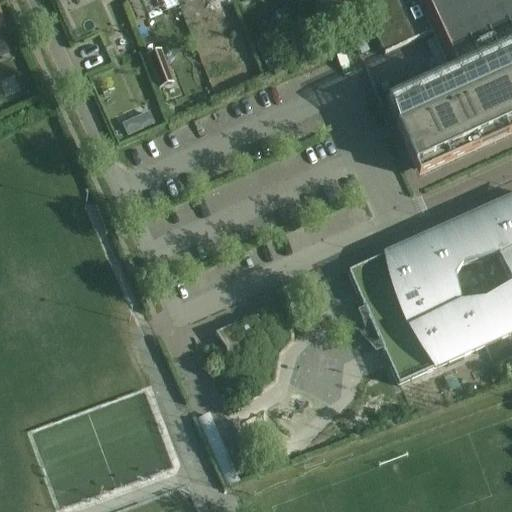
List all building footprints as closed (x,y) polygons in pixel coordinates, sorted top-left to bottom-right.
[(230,0),(207,0),(214,15),(233,6),(230,0)] [(357,0),(384,57),(438,32),(422,0),(357,0)] [(511,0),(422,0),(438,32),(458,75),(386,107),(396,129),(395,129),(418,179),(511,137),(511,0)] [(0,30),(4,28),(0,20),(0,57),(8,54),(0,35),(0,30)] [(308,23),(297,27),(303,42),(314,37),(308,23)] [(268,41),(256,46),(264,63),(276,58),(268,41)] [(155,81),(169,75),(160,52),(147,58),(155,81)] [(148,115),(136,120),(141,131),(153,126),(148,115)] [(511,336),(511,202),(348,276),(398,388),(511,336)] [(294,344),(290,302),(215,336),(219,343),(199,353),(228,417),(277,385),(281,358),(294,344)] [(208,417),(197,422),(218,468),(229,463),(208,417)]
